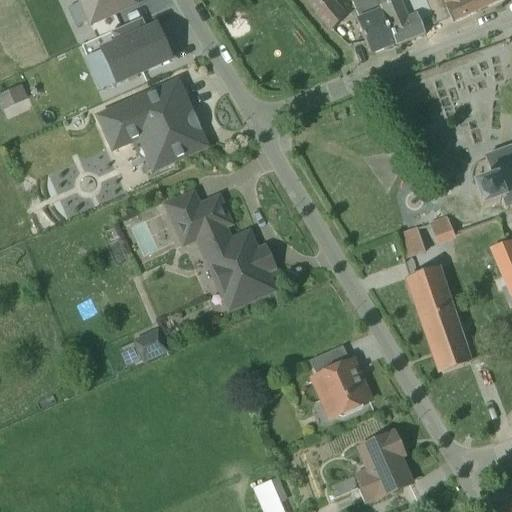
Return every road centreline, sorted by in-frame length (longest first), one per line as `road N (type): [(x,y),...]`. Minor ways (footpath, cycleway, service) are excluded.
road 1 (residential): [(467,476),(250,121)]
road 2 (residential): [(250,121),(511,23)]
road 3 (residential): [(250,121),(183,0)]
